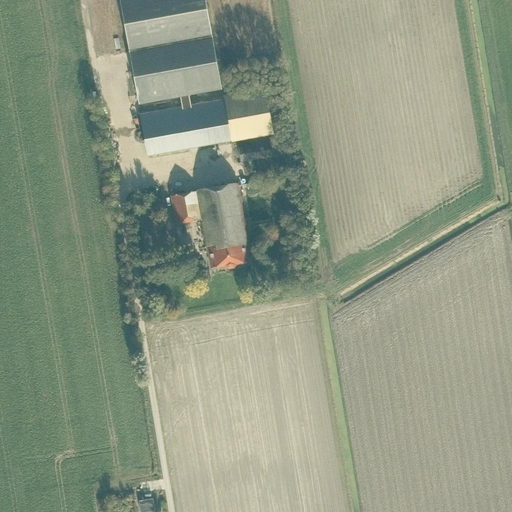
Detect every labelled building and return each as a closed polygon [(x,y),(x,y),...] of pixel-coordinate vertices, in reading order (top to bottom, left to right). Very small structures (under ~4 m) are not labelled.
[(221,90),(212,37),(206,0),(119,0),(139,105),(180,97),(182,107),(140,115),(148,156),(273,135),(265,93),(231,99),(231,95),(223,96),(223,100),(190,106),(188,96),(221,90)] [(283,141),(239,148),(241,163),(285,155),(283,141)] [(244,225),(251,224),(250,218),(243,219),(237,184),(196,191),(196,192),(170,196),(175,225),(201,220),(206,247),(207,247),(211,269),(225,266),(225,267),(227,269),(233,268),(235,265),(247,262),(245,245),(248,245),(244,225)] [(295,207),(288,208),(288,215),(296,215),(295,207)] [(146,500),(147,511),(149,511),(155,511),(153,499),(146,500)]
